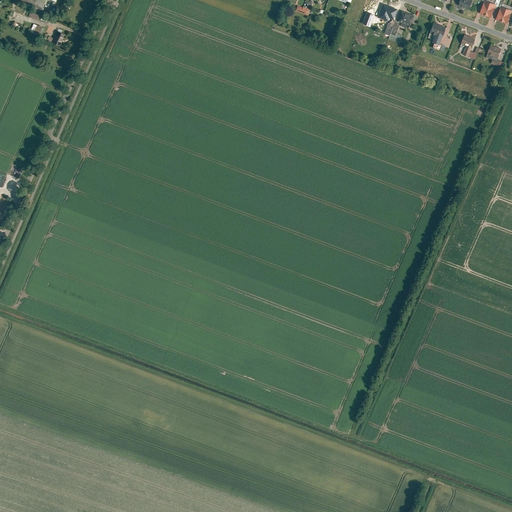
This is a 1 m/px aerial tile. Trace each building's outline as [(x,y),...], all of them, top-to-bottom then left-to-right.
[(15,0),(47,13),(49,8),(30,0),(15,0)] [(460,0),(458,7),(469,11),(472,0),(460,0)] [(485,2),(480,15),(491,19),(496,6),(485,2)] [(393,21),(397,11),(382,5),(379,15),(393,21)] [(303,7),(303,8),(297,6),(295,12),(305,15),(306,13),(308,14),(309,10),(303,7)] [(511,11),(501,8),(496,21),(507,25),(511,12),(511,11)] [(373,15),(366,12),(362,23),(369,26),(373,15)] [(414,16),(401,12),(397,22),(410,27),(414,16)] [(30,13),(28,18),(37,21),(39,16),(30,13)] [(438,47),(445,28),(433,24),(429,35),(434,37),(431,44),(438,47)] [(51,44),(59,47),(64,35),(56,32),(53,39),(51,43),(51,44)] [(475,40),(465,36),(461,45),(466,47),(472,49),(475,40)] [(487,58),(493,60),(491,65),(499,68),(501,62),(497,61),(501,50),(491,46),(487,58)] [(475,53),(471,52),(472,49),(466,47),(463,56),(475,60),(478,54),(475,53)]
